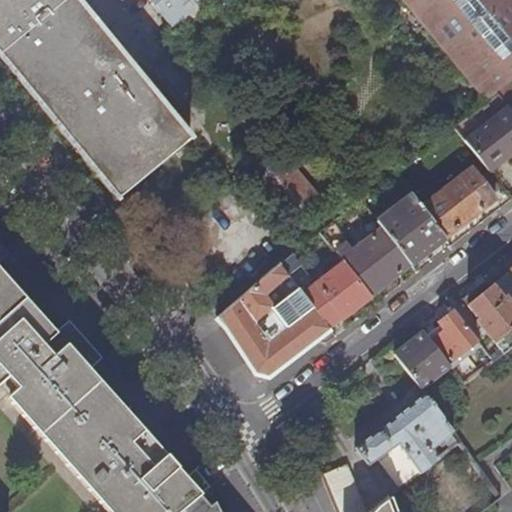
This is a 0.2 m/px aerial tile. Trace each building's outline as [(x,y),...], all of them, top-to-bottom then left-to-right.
[(0,0),(0,12),(14,0),(0,0)] [(77,0),(14,0),(0,12),(0,59),(117,200),(190,138),(128,62),(77,0)] [(175,29),(177,27),(154,0),(148,0),(153,5),(154,4),(175,29)] [(426,92),(453,126),(495,92),(511,78),(511,77),(511,0),(154,0),(177,27),(210,0),(403,0),(458,66),(426,92)] [(511,78),(495,92),(511,114),(511,78)] [(319,204),(275,149),(248,171),(292,225),(319,204)] [(480,163),(470,170),(488,191),(497,184),(480,163)] [(470,170),(420,210),(443,240),(494,200),(488,191),(470,170)] [(409,197),(376,223),(381,228),(410,266),(443,240),(420,210),(409,197)] [(342,265),(368,299),(410,266),(381,228),(352,251),(347,244),(348,244),(331,224),(319,234),(334,253),(342,265)] [(0,261),(9,253),(0,243),(0,261)] [(291,256),(277,265),(328,329),(368,299),(342,265),(314,286),(291,256)] [(271,271),(217,319),(254,375),(265,378),(328,329),(277,265),(271,271)] [(178,511),(198,497),(208,488),(194,470),(183,479),(87,369),(100,357),(78,333),(65,345),(55,333),(0,269),(0,382),(7,376),(17,388),(10,393),(115,511),(178,511)] [(511,348),(511,278),(509,275),(491,287),(487,283),(463,302),(478,321),(475,323),(501,356),(511,348)] [(204,304),(214,315),(222,308),(212,297),(204,304)] [(475,341),(452,312),(436,325),(442,333),(430,341),(446,362),(475,341)] [(65,345),(78,333),(68,321),(55,333),(65,345)] [(420,334),(393,356),(419,391),(448,369),(420,334)] [(458,374),(465,384),(477,375),(469,367),(458,374)] [(115,511),(10,393),(6,397),(107,511),(115,511)] [(433,410),(423,397),(377,433),(376,431),(353,449),(366,464),(374,458),(393,445),(415,475),(437,459),(431,450),(442,440),(449,450),(458,443),(433,410)] [(393,445),(374,458),(397,489),(415,475),(393,445)] [(362,511),(347,465),(322,479),(335,511),(362,511)] [(211,511),(207,508),(198,497),(178,511),(211,511)] [(372,511),(395,511),(389,497),(372,511)]
